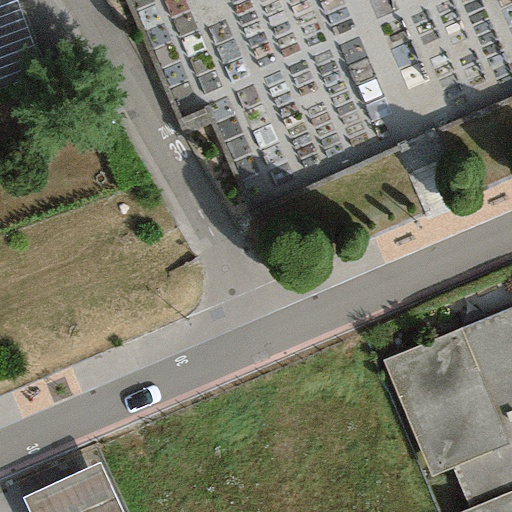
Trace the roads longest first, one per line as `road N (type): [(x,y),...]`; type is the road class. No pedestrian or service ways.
road 1 (unclassified): [(67,0),(253,343)]
road 2 (unclassified): [(253,343),(511,238)]
road 3 (unclassified): [(0,451),(253,343)]
